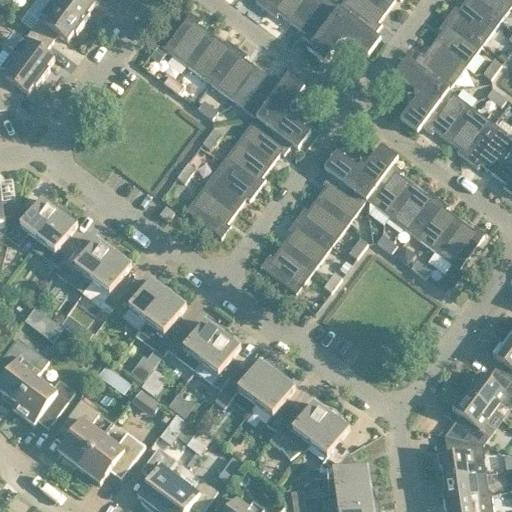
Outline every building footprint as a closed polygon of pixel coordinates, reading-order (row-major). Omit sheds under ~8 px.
[(43,0),(39,0),(28,16),(39,25),(33,34),(52,48),(58,39),(68,46),(75,37),(77,39),(84,29),(53,7),(43,0)] [(86,3),(87,0),(57,0),(53,7),(84,29),(90,20),(88,19),(95,10),(86,3)] [(255,0),(259,3),(258,5),(257,5),(256,6),(267,14),(276,0),(255,0)] [(276,0),(267,14),(277,22),(278,21),(277,20),(279,18),(292,28),(312,0),(276,0)] [(323,0),(312,0),(292,28),(306,38),(304,40),(303,39),(302,40),(312,48),(339,12),(323,0)] [(369,0),(347,0),(339,12),(375,39),(382,29),(381,28),(381,29),(378,27),(388,14),(369,0)] [(369,0),(388,14),(399,0),(401,2),(400,3),(401,4),(403,0),(369,0)] [(511,0),(469,0),(468,2),(500,26),(511,10),(511,0)] [(456,11),(448,22),(483,49),(500,26),(468,2),(458,15),(456,13),(457,12),(456,11)] [(339,12),(312,48),(329,60),(331,62),(331,61),(330,60),(339,47),(344,46),(339,12)] [(375,39),(339,12),(344,46),(349,46),(361,55),(360,56),(361,57),(362,56),(375,39)] [(163,51),(163,52),(188,71),(212,38),(199,28),(200,26),(202,27),(202,26),(189,16),(189,17),(190,18),(165,52),(163,51)] [(444,34),(434,48),(466,73),(483,49),(448,22),(440,33),(441,34),(441,33),(444,34)] [(45,56),(52,48),(33,34),(12,61),(43,83),(50,74),(48,73),(55,64),(45,56)] [(212,38),(188,71),(211,88),(238,52),(227,44),(226,45),(227,46),(226,48),(212,38)] [(421,58),(413,68),(449,95),(466,73),(434,48),(424,61),(421,59),(422,58),(421,58)] [(238,52),(211,88),(234,105),(258,73),(245,63),(246,61),(248,61),(248,60),(238,52)] [(3,53),(0,57),(0,76),(0,77),(0,99),(6,110),(18,93),(28,100),(35,91),(37,92),(43,83),(12,61),(3,53)] [(497,76),(502,69),(495,64),(489,71),(497,76)] [(401,85),(400,86),(401,87),(402,85),(414,95),(415,99),(449,95),(413,68),(401,85)] [(491,84),(497,76),(489,71),(484,78),(491,84)] [(258,73),(234,105),(256,122),(283,86),(273,79),(272,80),(273,81),(272,83),(258,73)] [(172,93),(178,85),(170,80),(164,87),(172,93)] [(184,90),(178,85),(172,93),(179,98),(184,90)] [(283,86),(256,122),(291,117),(290,113),(299,100),(301,101),(302,100),(300,99),(283,86)] [(494,106),(500,99),(493,93),(487,101),(494,106)] [(405,116),(404,117),(406,118),(422,130),(449,95),(415,99),(416,104),(406,117),(405,116)] [(449,95),(422,130),(433,138),(433,137),(432,136),(434,134),(447,144),(472,111),(449,95)] [(0,114),(8,114),(6,110),(0,99),(0,114)] [(502,112),(507,104),(500,99),(494,106),(502,112)] [(205,118),(211,111),(204,105),(198,113),(205,118)] [(213,124),(218,116),(211,111),(205,118),(213,124)] [(472,111),(447,144),(461,154),(459,156),(458,155),(457,156),(468,164),(495,128),(472,111)] [(291,117),(256,122),(292,149),(305,132),(306,131),(305,130),(304,131),(291,122),(291,117)] [(256,122),(240,145),(272,169),(282,156),(284,157),(284,158),(285,159),(292,149),(256,122)] [(511,141),(495,128),(468,164),(479,172),(480,171),(479,171),(480,168),(494,179),(511,154),(511,141)] [(216,146),(222,139),(214,133),(209,141),(216,146)] [(211,154),(216,146),(209,141),(203,148),(211,154)] [(240,145),(222,168),(258,195),(259,194),(266,184),(265,183),(264,184),(262,183),(272,169),(240,145)] [(511,154),(494,179),(507,189),(505,191),(504,190),(503,191),(511,197),(511,154)] [(367,170),(362,170),(367,205),(394,169),(377,156),(375,155),(374,156),(376,157),(367,170)] [(344,161),(331,178),(367,205),(362,170),(357,171),(345,162),(346,160),(345,160),(344,161)] [(196,173),(189,167),(183,175),(191,180),(196,173)] [(222,168),(205,191),(238,215),(248,202),(250,204),(249,205),(250,205),(258,195),(222,168)] [(394,169),(367,205),(389,222),(414,189),(400,179),(402,177),(403,178),(404,177),(394,169)] [(185,187),(191,180),(183,175),(178,182),(185,187)] [(327,190),(317,203),(350,227),(367,205),(331,178),(323,188),(324,189),(325,188),(327,190)] [(414,189),(389,222),(412,239),(439,203),(428,195),(428,196),(429,197),(427,199),(414,189)] [(205,191),(186,216),(187,217),(188,215),(222,241),(221,242),(222,243),(232,230),(231,229),(230,231),(228,229),(238,215),(205,191)] [(0,231),(5,231),(6,231),(5,224),(11,223),(20,211),(18,210),(3,212),(1,195),(0,195),(0,231)] [(11,223),(5,224),(6,231),(5,231),(7,241),(20,251),(29,239),(38,246),(64,211),(63,210),(48,204),(47,206),(43,202),(30,219),(20,211),(11,223)] [(305,213),(297,224),(332,251),(350,227),(317,203),(307,217),(305,215),(306,214),(305,213)] [(439,203),(412,239),(435,256),(460,224),(446,214),(448,211),(449,212),(450,211),(439,203)] [(38,246),(32,253),(50,266),(59,273),(75,253),(65,245),(78,229),(74,226),(75,224),(65,212),(64,211),(38,246)] [(160,219),(168,226),(175,217),(166,211),(160,219)] [(293,236),(283,249),(315,274),(332,251),(297,224),(289,234),(290,235),(291,234),(293,236)] [(460,224),(435,256),(461,275),(461,274),(460,273),(485,239),(486,240),(487,239),(475,230),(474,231),(475,231),(473,234),(460,224)] [(383,239),(378,247),(385,252),(391,245),(383,239)] [(83,298),(92,286),(118,252),(117,251),(103,245),(101,246),(97,243),(85,260),(75,253),(59,273),(56,278),(83,298)] [(363,256),(368,249),(361,243),(355,250),(363,256)] [(398,250),(391,245),(385,252),(392,258),(398,250)] [(270,259),(261,272),(262,273),(263,271),(297,296),(296,298),(297,299),(315,274),(283,249),(273,263),(270,261),(271,260),(270,259)] [(357,263),(363,256),(355,250),(350,257),(357,263)] [(92,286),(83,298),(110,319),(114,314),(130,293),(120,286),(132,270),(128,266),(129,265),(120,252),(118,252),(92,286)] [(419,278),(425,270),(417,265),(412,273),(419,278)] [(45,289),(51,279),(30,266),(24,276),(45,289)] [(432,276),(425,270),(419,278),(426,283),(432,276)] [(337,290),(343,283),(335,277),(330,284),(337,290)] [(130,293),(114,314),(141,335),(173,292),(172,292),(157,286),(156,287),(152,284),(139,301),(130,293)] [(332,297),(337,290),(330,284),(324,291),(332,297)] [(141,335),(137,341),(164,361),(168,355),(184,334),(174,327),(187,310),(183,307),(184,306),(174,293),(173,292),(141,335)] [(184,334),(168,355),(178,363),(195,375),(227,333),(226,332),(211,326),(210,328),(206,325),(193,341),(184,334)] [(227,333),(195,375),(213,388),(223,396),(238,375),(229,368),(241,351),(237,348),(238,346),(228,334),(227,333)] [(14,413),(40,378),(29,370),(38,358),(18,343),(0,366),(10,374),(0,387),(0,395),(5,399),(2,403),(14,412),(13,413),(14,413)] [(511,345),(508,343),(502,351),(500,350),(493,360),(501,366),(494,375),(510,386),(511,387),(511,345)] [(238,375),(223,396),(233,403),(238,396),(255,409),(282,374),(281,373),(266,367),(265,369),(260,366),(248,382),(238,375)] [(282,374),(255,409),(273,422),(267,429),(277,437),(293,416),(283,409),(296,392),(291,389),(292,387),(283,375),(282,374)] [(468,397),(494,416),(502,405),(511,412),(511,387),(510,386),(503,395),(480,377),(472,387),(474,389),(468,397)] [(41,379),(40,378),(14,413),(35,429),(42,420),(53,428),(76,397),(60,385),(55,392),(50,388),(47,391),(37,383),(41,379)] [(486,427),(494,416),(468,397),(462,405),(460,404),(453,414),(461,419),(445,441),(483,450),(495,435),(486,427)] [(80,473),(104,441),(90,431),(100,417),(82,404),(64,428),(75,436),(59,458),(80,473)] [(277,437),(270,446),(280,454),(282,453),(291,464),(302,455),(304,457),(310,450),(336,415),(335,414),(320,408),(319,409),(315,406),(302,423),(293,416),(277,437)] [(337,415),(336,415),(310,450),(327,463),(321,470),(323,478),(333,476),(340,475),(339,469),(348,457),(338,449),(350,433),(346,429),(347,428),(337,415)] [(104,441),(80,473),(101,489),(117,467),(128,475),(146,451),(127,438),(118,451),(104,441)] [(442,473),(443,483),(486,477),(484,463),(485,463),(483,450),(445,441),(448,460),(438,461),(439,474),(442,473)] [(152,483),(138,501),(142,504),(141,506),(142,506),(142,507),(143,507),(143,508),(144,508),(144,509),(145,509),(145,510),(145,511),(146,511),(147,511),(146,511),(160,511),(189,474),(177,465),(159,452),(142,475),(152,483)] [(350,458),(349,458),(348,457),(339,469),(340,475),(333,476),(336,497),(373,491),(372,491),(371,491),(368,471),(352,473),(350,458)] [(189,474),(160,511),(191,511),(207,511),(218,497),(201,483),(189,474)] [(490,499),(486,477),(443,483),(445,493),(442,494),(444,505),(490,499)] [(380,508),(373,491),(336,497),(337,511),(371,511),(380,511),(380,508)] [(304,504),(303,501),(303,495),(291,497),(292,505),(304,504)] [(493,511),(493,505),(490,505),(490,499),(444,505),(445,511),(493,511)] [(261,511),(253,506),(249,511),(237,503),(230,511),(261,511)]
